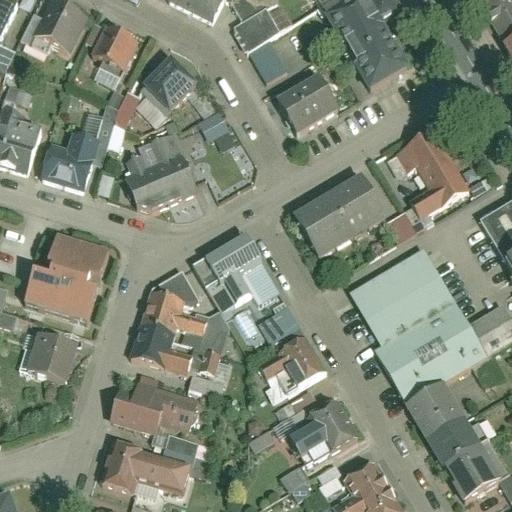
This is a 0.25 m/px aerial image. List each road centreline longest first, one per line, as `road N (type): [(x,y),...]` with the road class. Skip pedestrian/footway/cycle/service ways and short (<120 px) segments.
road 1 (residential): [(258,214),(428,511)]
road 2 (residential): [(116,0),(212,53),(291,196)]
road 3 (residential): [(84,447),(135,292),(184,253)]
road 4 (residential): [(483,83),(291,196)]
road 5 (residential): [(184,253),(0,190)]
